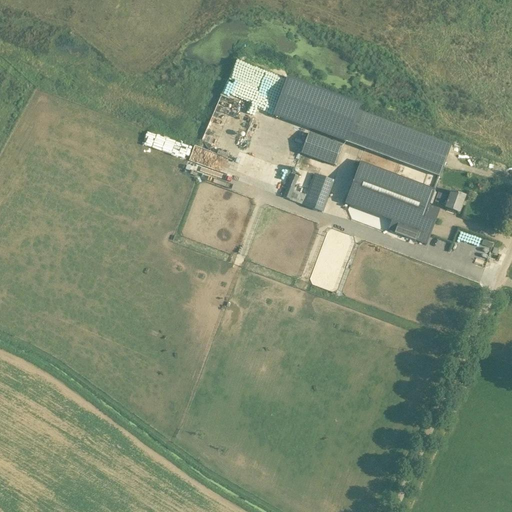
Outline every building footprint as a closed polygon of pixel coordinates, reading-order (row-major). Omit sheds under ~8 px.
[(273,115),(309,129),(323,91),(286,78),(273,115)] [(446,158),(353,124),(346,142),(440,177),(446,158)] [(301,154),(335,167),(342,146),(308,134),(301,154)] [(414,240),(415,239),(427,243),(431,232),(439,209),(429,206),(434,189),(360,162),(345,204),(392,220),(388,230),(414,240)] [(283,197),(302,204),(306,194),(294,190),(299,176),(291,173),(283,197)] [(314,173),(303,206),(324,213),(334,180),(314,173)] [(461,213),(467,196),(451,190),(449,196),(439,193),(435,204),(461,213)] [(463,248),(490,254),(493,241),(459,232),(458,236),(466,238),(463,248)]
